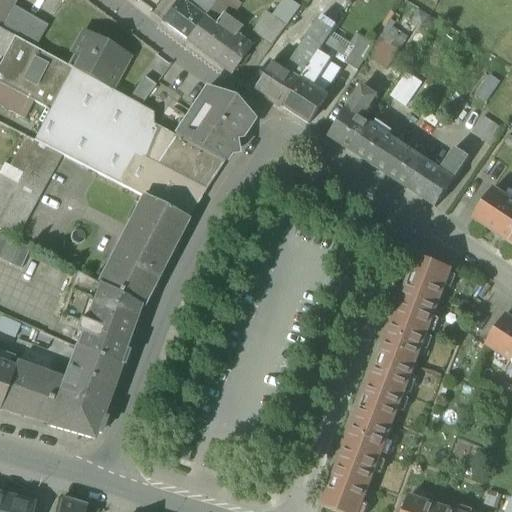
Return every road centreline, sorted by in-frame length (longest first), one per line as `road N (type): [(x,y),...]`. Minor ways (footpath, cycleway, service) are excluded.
road 1 (residential): [(275,127),(209,214),(98,481)]
road 2 (residential): [(296,511),(415,216)]
road 3 (residential): [(275,127),(106,0)]
road 4 (residential): [(415,216),(275,127)]
